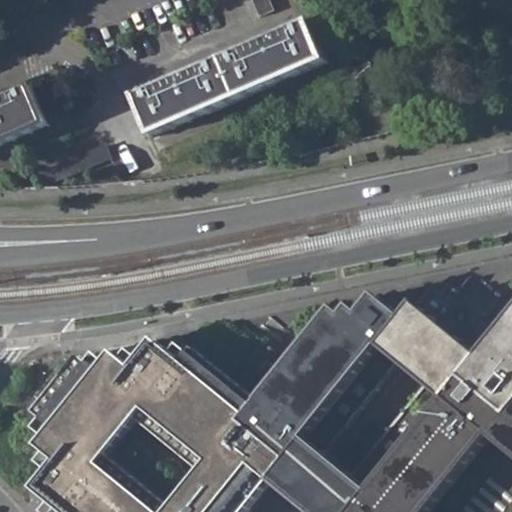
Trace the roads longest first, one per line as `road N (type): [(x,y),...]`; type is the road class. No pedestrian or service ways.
road 1 (primary): [(55,316),(511,224)]
road 2 (primary): [(511,163),(102,239)]
road 3 (residential): [(306,511),(454,331)]
